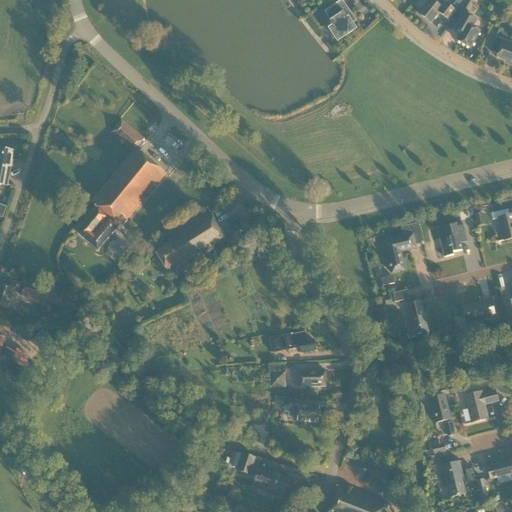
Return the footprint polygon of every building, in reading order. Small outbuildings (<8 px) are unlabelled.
[(442,8),(432,0),(420,15),(430,23),(439,13),(448,20),(456,11),(446,3),(442,8)] [(453,0),(451,3),(457,8),(463,0),(453,0)] [(333,33),(338,41),(355,29),(344,13),(348,10),(342,1),(329,10),(334,19),(330,22),(336,31),(333,33)] [(465,2),(461,8),(467,11),(471,5),(465,2)] [(477,20),(465,13),(455,31),(461,34),(457,41),(471,49),(481,32),(473,27),(477,20)] [(499,24),(505,23),(503,15),(497,17),(499,24)] [(510,42),(497,37),(491,52),(499,55),(497,58),(511,63),(511,65),(511,66),(511,47),(508,46),(510,42)] [(137,148),(145,139),(122,119),(110,133),(132,153),(90,202),(98,209),(78,234),(98,251),(122,223),(124,225),(166,174),(137,148)] [(0,184),(8,186),(14,152),(0,149),(0,184)] [(511,211),(509,212),(508,210),(491,214),(493,220),(499,219),(504,241),(511,239),(511,211)] [(228,241),(210,213),(166,240),(168,244),(155,252),(168,272),(180,264),(185,271),(191,267),(188,262),(192,260),(193,262),(228,241)] [(474,215),(477,227),(485,225),(482,214),(474,215)] [(422,244),(417,224),(401,228),(402,234),(412,231),(413,235),(384,242),(390,265),(390,266),(390,267),(392,274),(406,271),(400,249),(409,247),(410,250),(416,248),(416,246),(422,244)] [(456,225),(437,229),(440,241),(442,248),(444,258),(454,255),(453,253),(463,251),(460,238),(466,236),(464,225),(457,226),(456,225)] [(14,292),(18,293),(20,284),(9,280),(7,286),(0,283),(0,306),(9,310),(14,292)] [(20,299),(38,305),(42,293),(24,287),(20,299)] [(410,299),(408,290),(390,295),(392,303),(410,299)] [(384,298),(386,306),(392,305),(390,296),(384,298)] [(495,316),(491,300),(463,307),(467,323),(495,316)] [(407,305),(415,335),(429,332),(421,302),(407,305)] [(43,330),(34,339),(42,346),(51,337),(43,330)] [(307,341),(305,333),(293,335),(269,340),(272,353),(300,348),(301,354),(316,351),(314,340),(307,341)] [(6,358),(18,365),(26,353),(18,348),(15,353),(7,348),(1,357),(5,360),(6,358)] [(300,372),(300,388),(326,387),(326,371),(300,372)] [(285,387),(285,373),(271,373),(271,387),(285,387)] [(496,391),(495,390),(492,388),(484,390),(485,392),(465,396),(472,423),(488,419),(485,405),(498,402),(498,400),(503,399),(501,390),(496,391)] [(444,421),(448,437),(454,435),(444,395),(429,399),(436,423),(444,421)] [(318,424),(320,408),(308,406),(308,400),(286,398),(276,397),(275,402),(285,403),(284,412),(298,414),(297,422),(318,424)] [(432,447),(434,455),(446,452),(445,444),(432,447)] [(260,468),(259,471),(252,469),(256,459),(244,454),(238,471),(250,475),(251,473),(258,475),(253,488),(283,498),(290,479),(260,468)] [(511,460),(510,461),(510,463),(488,468),(491,479),(498,478),(498,477),(511,473),(511,460)] [(21,462),(16,466),(24,476),(29,472),(21,462)] [(462,476),(463,476),(460,462),(443,467),(450,498),(466,494),(462,476)] [(488,496),(484,480),(476,481),(480,498),(488,496)] [(337,484),(326,511),(382,511),(386,502),(337,484)] [(480,498),(482,506),(497,502),(496,497),(488,498),(488,496),(480,498)]
